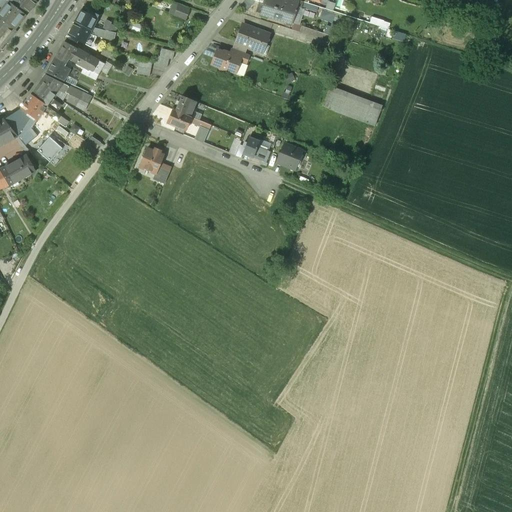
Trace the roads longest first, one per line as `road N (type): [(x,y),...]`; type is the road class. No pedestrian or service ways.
road 1 (residential): [(232,0),(135,119),(268,180)]
road 2 (track): [(268,180),(511,286)]
road 3 (track): [(135,119),(38,246),(0,325)]
road 4 (track): [(511,296),(450,511)]
